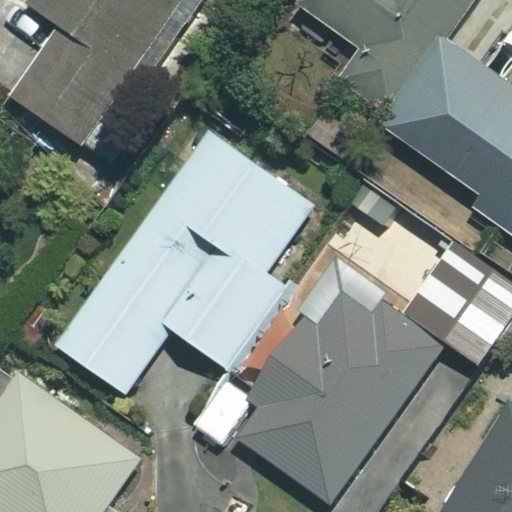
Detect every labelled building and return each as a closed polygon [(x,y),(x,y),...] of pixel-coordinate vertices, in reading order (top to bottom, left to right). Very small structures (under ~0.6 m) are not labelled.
[(42,0),(36,10),(75,38),(25,108),(92,155),(140,88),(151,97),(219,0),(42,0)] [(398,129),(460,42),(490,0),(323,0),(315,11),(378,56),(350,95),(398,129)] [(511,78),(460,42),(398,129),(499,201),(492,210),(511,224),(511,78)] [(327,209),(222,135),(71,349),(139,397),(185,332),(241,371),(298,291),(279,277),(327,209)] [(511,340),(511,278),(466,247),(427,306),(338,250),(301,309),(322,323),(247,443),(355,511),(460,345),(494,368),(511,340)] [(118,511),(149,467),(26,382),(0,419),(0,511),(118,511)] [(511,511),(511,429),(461,511),(511,511)]
